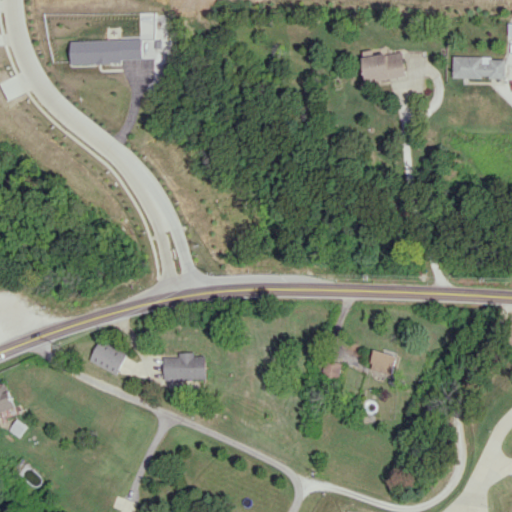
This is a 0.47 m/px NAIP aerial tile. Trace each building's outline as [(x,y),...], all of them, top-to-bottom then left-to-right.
[(70,40),(142,38),(142,58),(121,58),(121,61),(111,62),(111,63),(96,64),(96,63),(71,64),(70,40)] [(407,76),(403,50),(362,57),(366,82),(407,76)] [(453,56),(452,76),(505,78),(506,57),(453,56)] [(90,361),(119,373),(127,351),(99,340),(90,361)] [(370,369),(393,374),(397,355),(374,350),(370,369)] [(207,378),(207,355),(196,356),(196,353),(165,354),(165,379),(207,378)] [(322,375),(339,377),(341,362),(325,360),(322,375)] [(0,410),(12,407),(4,381),(0,382),(0,410)]
